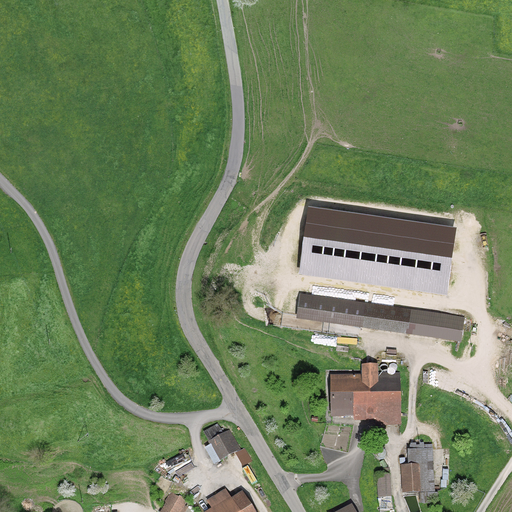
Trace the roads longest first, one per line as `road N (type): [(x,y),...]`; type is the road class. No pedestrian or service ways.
road 1 (tertiary): [(238,410),(189,323),(183,288),(236,150),(238,96),(222,0)]
road 2 (residential): [(0,179),(43,231),(81,337),(125,402),(164,417),(238,410)]
